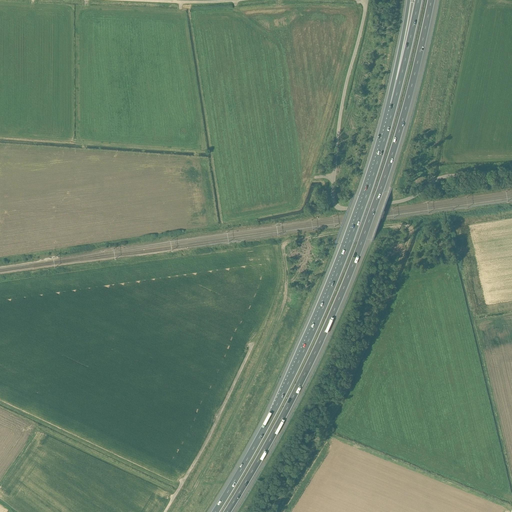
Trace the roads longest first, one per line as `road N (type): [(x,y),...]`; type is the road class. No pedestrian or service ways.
road 1 (motorway): [(230,511),(322,338),(361,242),(431,0)]
road 2 (motorway): [(394,105),(329,295),(215,511)]
road 3 (unclassified): [(511,170),(436,177),(395,202),(332,204),(341,117),(368,0)]
